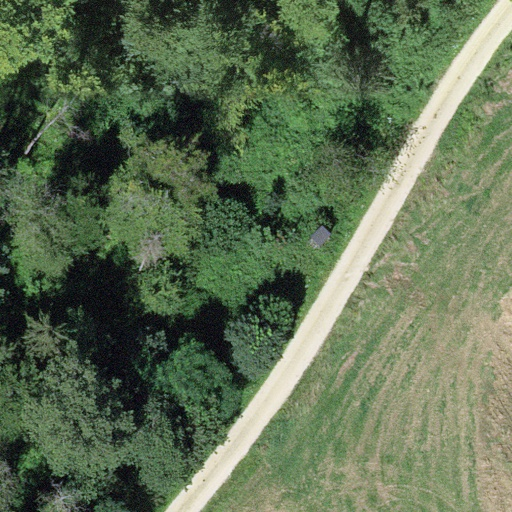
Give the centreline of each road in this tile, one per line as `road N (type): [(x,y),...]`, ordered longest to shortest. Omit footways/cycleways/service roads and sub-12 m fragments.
road 1 (track): [(511,2),(432,114),(253,421),(179,511)]
road 2 (track): [(0,115),(215,183),(425,127)]
